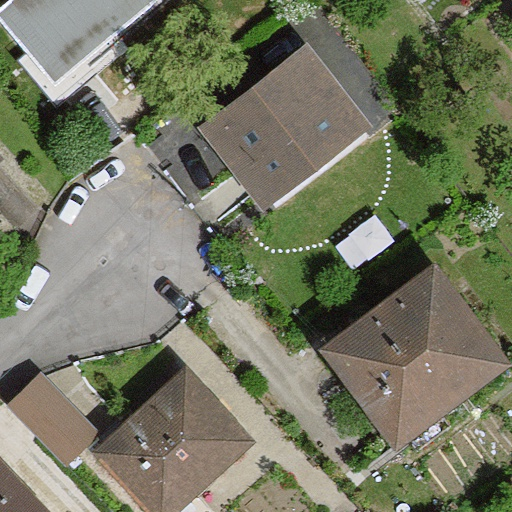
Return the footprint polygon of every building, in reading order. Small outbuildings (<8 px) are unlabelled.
[(162,5),(157,0),(11,0),(0,9),(0,13),(58,87),(103,52),(98,46),(124,25),(128,31),(162,5)] [(357,122),(305,54),(257,90),(264,99),(218,134),(251,178),(263,193),(357,122)] [(502,352),(433,266),(334,345),(402,431),(502,352)] [(244,434),(184,372),(117,436),(104,448),(164,510),(244,434)] [(27,392),(13,405),(65,459),(93,432),(41,378),(27,392)] [(0,511),(40,511),(0,469),(0,511)]
